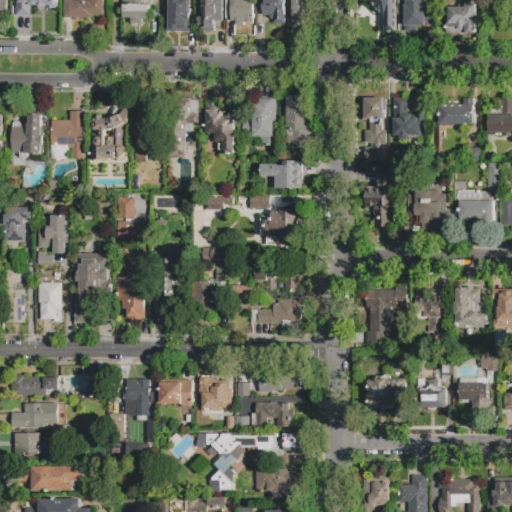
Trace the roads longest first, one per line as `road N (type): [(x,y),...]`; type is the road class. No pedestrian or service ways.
road 1 (residential): [(336,511),(339,103)]
road 2 (residential): [(111,67),(511,67)]
road 3 (residential): [(0,353),(337,353)]
road 4 (residential): [(336,444),(511,444)]
road 5 (residential): [(337,257),(511,258)]
